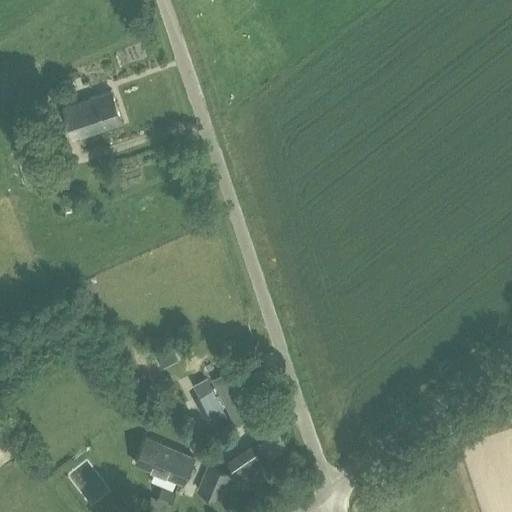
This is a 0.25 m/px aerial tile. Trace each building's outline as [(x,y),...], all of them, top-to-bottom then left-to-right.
[(111,89),(63,105),(75,138),(122,121),(111,89)] [(42,123),(29,127),(35,145),(49,141),(42,123)] [(38,148),(16,154),(26,185),(48,178),(38,148)] [(243,363),(213,379),(235,421),(265,406),(243,363)] [(242,480),(269,462),(287,441),(280,429),(230,461),(242,480)] [(134,460),(151,467),(183,481),(195,455),(163,441),(145,433),(134,460)] [(232,472),(210,463),(199,488),(221,498),(232,472)] [(159,498),(169,503),(170,503),(175,492),(163,487),(158,497),(159,498)] [(169,503),(159,498),(155,507),(165,511),(169,503)]
